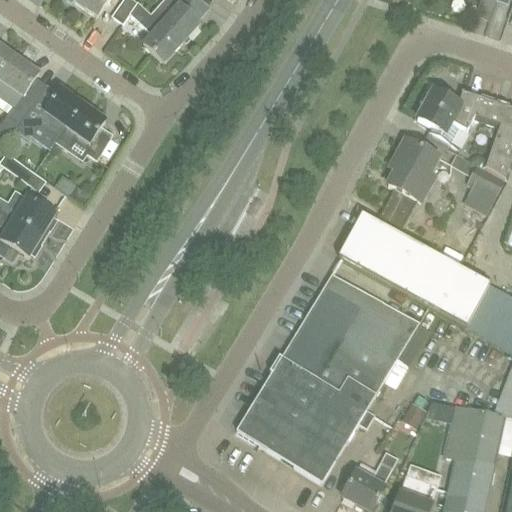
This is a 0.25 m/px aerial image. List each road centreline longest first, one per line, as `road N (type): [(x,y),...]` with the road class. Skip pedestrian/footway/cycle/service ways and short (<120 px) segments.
road 1 (residential): [(169,466),(402,59),(431,43),(511,67)]
road 2 (tertiary): [(109,370),(339,0)]
road 3 (residential): [(35,312),(53,296),(165,118)]
road 4 (residential): [(165,118),(0,1)]
road 5 (residential): [(165,118),(264,0)]
